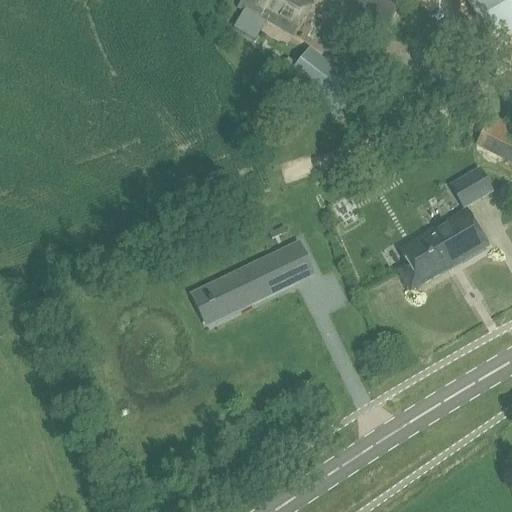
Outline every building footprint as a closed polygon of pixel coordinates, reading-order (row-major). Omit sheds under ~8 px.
[(294,35),(313,0),(242,0),(238,9),(259,21),(262,17),(294,35)] [(511,0),(466,0),(490,41),(511,28),(511,0)] [(237,23),(233,29),(255,41),(258,35),(237,23)] [(336,121),(359,90),(309,51),(297,65),(289,58),(277,74),(336,121)] [(511,164),(511,124),(491,115),(476,147),(511,164)] [(464,211),(494,193),(481,168),(450,186),(464,211)] [(402,251),(410,266),(406,269),(404,274),(409,283),(415,284),(419,282),(420,283),(424,280),(426,283),(432,279),(430,277),(433,275),(435,278),(440,274),(439,272),(461,259),(462,261),(487,246),(468,212),(426,236),(427,237),(402,251)] [(298,249),(204,291),(217,318),(294,283),(286,265),(302,258),(298,249)]
